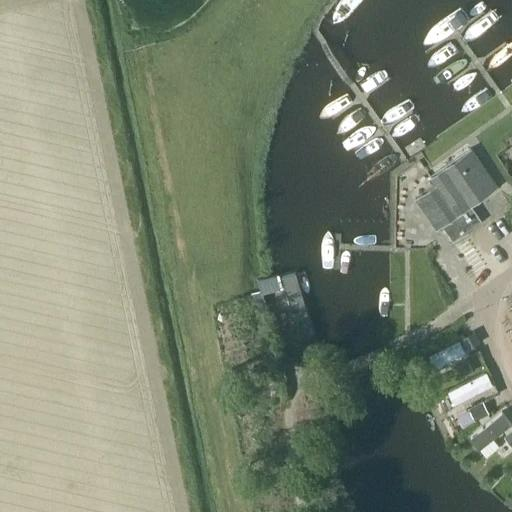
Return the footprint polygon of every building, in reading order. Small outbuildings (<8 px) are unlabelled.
[(429,176),(435,185),(415,199),(436,229),(443,225),(453,239),(481,220),(471,205),(497,187),(471,148),(429,176)] [(474,331),(461,337),(467,348),(480,342),(474,331)] [(435,368),(467,352),(461,339),(428,356),(435,368)] [(447,387),(453,402),(495,386),(489,371),(447,387)] [(484,399),(471,405),(476,418),(490,412),(484,399)] [(483,455),(501,445),(494,433),(511,422),(511,420),(506,410),(470,433),(483,455)]
